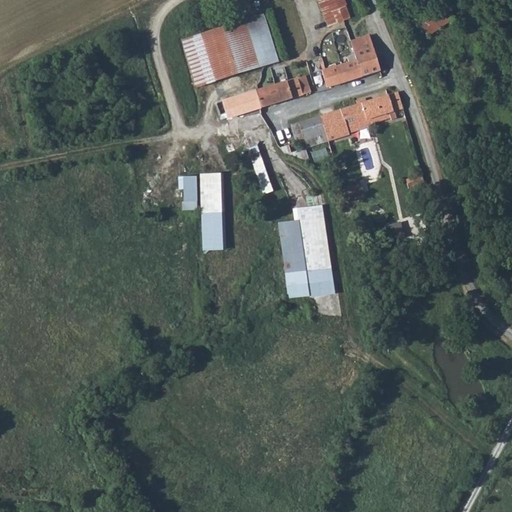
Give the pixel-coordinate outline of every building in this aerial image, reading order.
[(350,18),(342,0),(319,0),(317,1),(328,27),(350,18)] [(419,21),(427,36),(454,22),(446,7),(419,21)] [(279,63),(264,16),(182,42),(196,89),(279,63)] [(327,90),(381,72),(369,36),(350,42),(356,61),(321,72),(327,90)] [(228,112),(230,118),(310,93),(304,76),(221,102),(224,113),(228,112)] [(365,103),(361,105),(367,126),(390,119),(391,122),(399,120),(398,117),(403,115),(397,93),(388,95),(388,96),(365,103)] [(320,117),(327,142),(334,142),(349,138),(349,133),(368,128),(367,126),(361,105),(357,106),(320,117)] [(320,117),(291,125),(296,144),(304,141),(306,148),(327,142),(320,117)] [(273,192),(257,146),(248,149),(264,196),(273,192)] [(223,175),(200,175),(200,179),(201,204),(203,252),(225,252),(223,175)] [(197,211),(196,204),(201,204),(200,179),(183,179),(184,191),(184,203),(182,203),(182,211),(197,211)] [(346,197),(362,193),(360,183),(344,188),(346,197)] [(288,301),(334,295),(323,206),(293,210),(295,222),(278,224),(288,301)]
